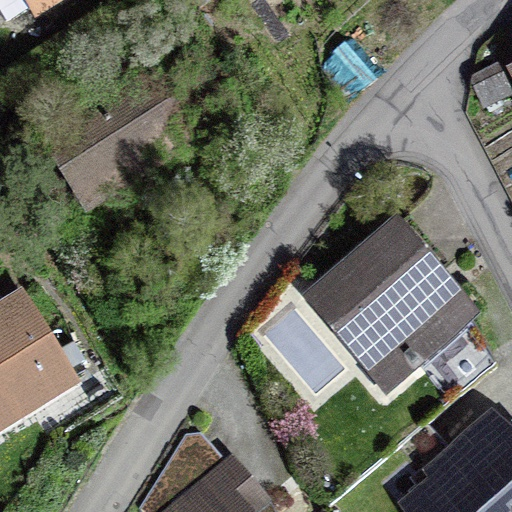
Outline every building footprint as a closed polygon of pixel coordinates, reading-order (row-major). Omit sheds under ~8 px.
[(25,0),(35,15),(57,0),(25,0)] [(511,55),(499,62),(511,85),(511,55)] [(155,60),(33,127),(77,209),(199,142),(155,60)] [(390,213),(308,289),(411,417),(488,352),(467,307),(390,213)] [(0,425),(75,379),(17,292),(0,302),(0,425)] [(457,454),(432,425),(331,508),(334,511),(511,511),(511,446),(493,424),(457,454)] [(142,500),(151,511),(240,511),(254,501),(193,428),(142,500)]
